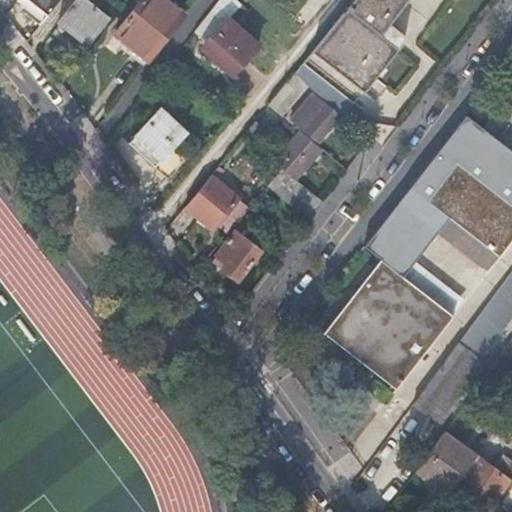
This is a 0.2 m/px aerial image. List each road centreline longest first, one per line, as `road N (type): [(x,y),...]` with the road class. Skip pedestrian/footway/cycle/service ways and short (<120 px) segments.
road 1 (residential): [(232,321),(505,0)]
road 2 (residential): [(334,0),(153,228)]
road 3 (residential): [(0,27),(90,128),(153,228)]
road 4 (residential): [(232,321),(355,511)]
road 5 (residential): [(153,228),(203,300),(232,321)]
